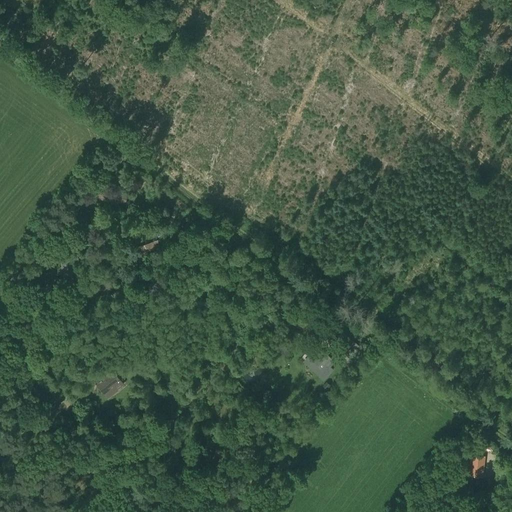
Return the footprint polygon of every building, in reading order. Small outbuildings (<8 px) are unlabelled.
[(99,188),(97,197),(110,200),(109,203),(118,205),(119,202),(125,203),(127,193),(99,188)] [(91,228),(78,228),(78,238),(91,238),(91,228)] [(74,261),(62,260),(61,280),(74,281),(74,261)] [(363,350),(344,332),(336,340),(348,351),(339,360),(346,367),(363,350)] [(330,366),(335,361),(322,350),(308,365),(324,380),(334,369),(330,366)] [(96,382),(95,382),(108,399),(119,390),(118,389),(125,384),(109,365),(93,377),(96,382)] [(236,466),(239,466),(254,466),(254,465),(255,450),(237,450),(236,466)] [(469,475),(482,476),(484,456),(472,455),(469,475)] [(79,490),(91,480),(87,475),(75,485),(79,490)]
